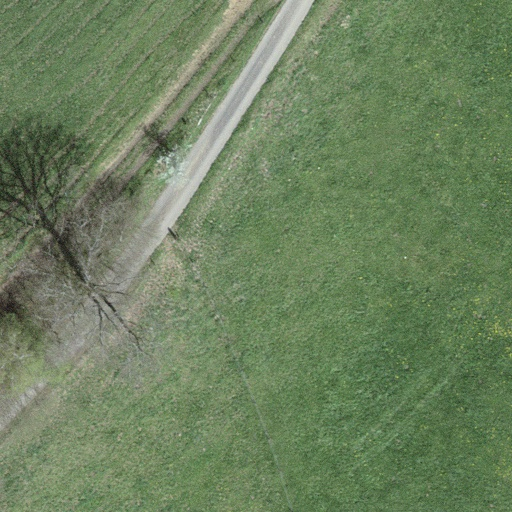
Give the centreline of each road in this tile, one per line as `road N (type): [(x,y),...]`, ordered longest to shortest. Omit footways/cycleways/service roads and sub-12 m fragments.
road 1 (track): [(0,422),(100,312),(188,189),(300,0)]
road 2 (track): [(265,0),(0,319)]
